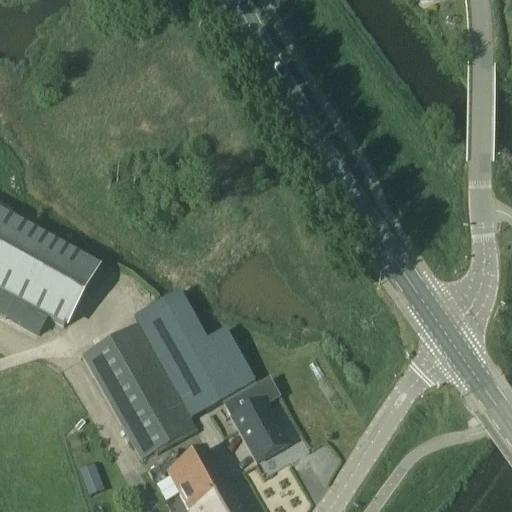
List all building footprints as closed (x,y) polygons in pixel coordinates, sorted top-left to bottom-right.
[(0,298),(67,336),(101,273),(0,217),(0,298)] [(197,433),(137,327),(81,359),(141,465),(197,433)] [(224,411),(256,468),(288,451),(265,411),(279,403),(269,385),(224,411)] [(200,511),(231,495),(209,456),(168,479),(185,511),(200,511)] [(95,479),(92,469),(79,474),(83,483),(95,479)] [(240,511),(231,495),(200,511),(240,511)]
